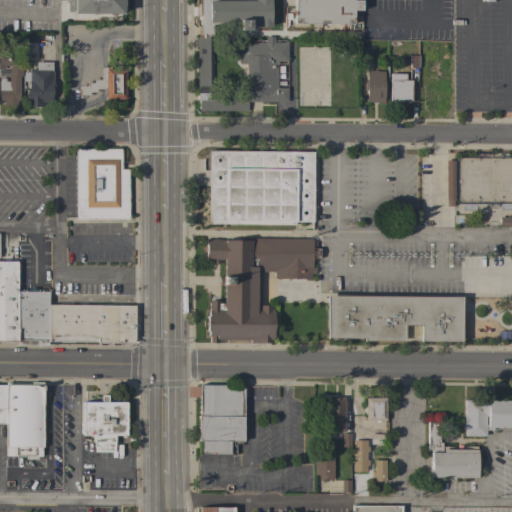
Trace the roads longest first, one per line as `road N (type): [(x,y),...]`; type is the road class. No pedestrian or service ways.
road 1 (residential): [(0,359),(511,366)]
road 2 (residential): [(0,130),(511,131)]
